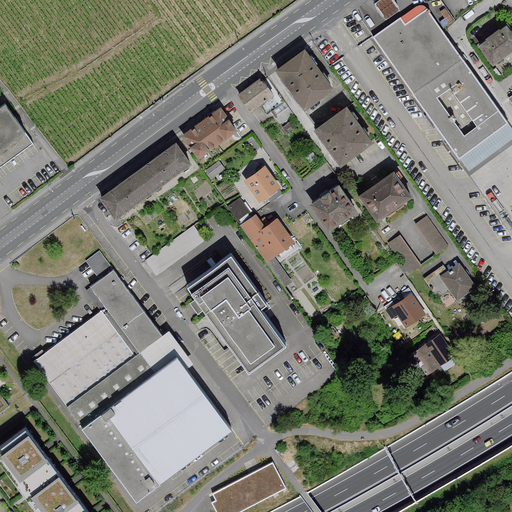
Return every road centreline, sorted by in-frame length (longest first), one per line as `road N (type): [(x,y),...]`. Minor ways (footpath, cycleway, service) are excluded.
road 1 (primary): [(0,244),(331,0)]
road 2 (motorway): [(511,391),(304,511)]
road 3 (motorway): [(360,511),(511,423)]
